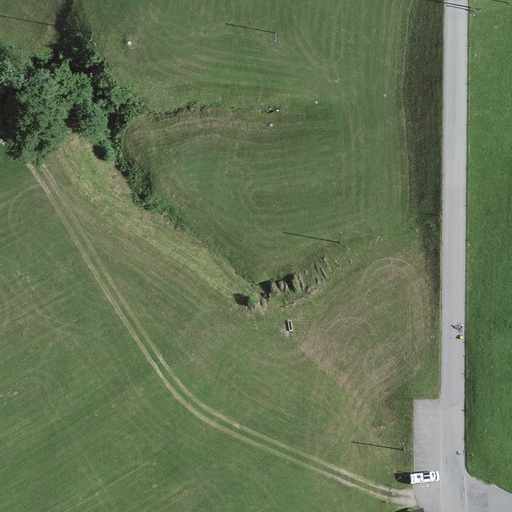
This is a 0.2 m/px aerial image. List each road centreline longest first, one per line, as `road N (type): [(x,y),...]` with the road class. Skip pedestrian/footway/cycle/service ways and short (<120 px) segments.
road 1 (track): [(0,136),(34,167),(193,414),(322,471),(457,510)]
road 2 (tertiary): [(457,511),(455,0)]
